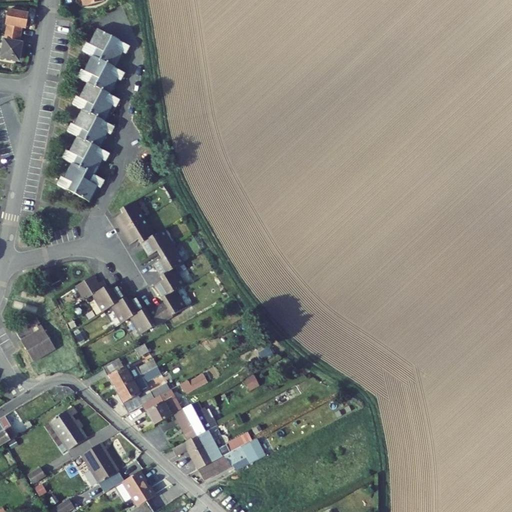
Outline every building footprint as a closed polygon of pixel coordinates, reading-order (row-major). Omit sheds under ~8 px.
[(6,33),(21,35),(22,28),(26,29),(29,13),(8,10),(5,25),(7,25),(6,33)] [(84,52),(94,57),(101,61),(114,38),(99,30),(88,51),(86,49),(84,52)] [(21,35),(6,33),(1,58),(19,61),(22,43),(20,43),(21,35)] [(129,49),(130,47),(114,38),(101,61),(108,65),(116,68),(124,53),(127,48),(129,49)] [(89,84),(96,87),(108,65),(101,61),(94,57),(83,77),(81,76),(79,78),(89,84)] [(116,68),(108,65),(96,87),(103,91),(110,95),(121,75),(124,76),(125,73),(116,68)] [(84,110),(91,114),(103,91),(96,87),(89,84),(78,104),(75,103),(74,105),(84,110)] [(103,91),(91,114),(98,118),(105,122),(116,101),(119,103),(120,100),(110,95),(103,91)] [(69,132),(78,137),(86,141),(98,118),(91,114),(84,110),(73,131),(70,130),(69,132)] [(113,129),(115,127),(105,122),(98,118),(86,141),(93,145),(100,149),(108,134),(111,128),(113,129)] [(93,145),(86,141),(78,137),(67,158),(65,156),(64,159),(73,164),(80,168),(93,145)] [(93,145),(80,168),(87,172),(95,176),(106,155),(108,156),(110,154),(100,149),(93,145)] [(75,195),(87,172),(80,168),(73,164),(62,185),(60,183),(58,186),(75,195)] [(87,172),(75,195),(90,202),(101,182),(103,183),(104,181),(95,176),(87,172)] [(145,219),(135,202),(121,210),(123,214),(114,219),(122,232),(145,219)] [(141,244),(155,235),(145,219),(122,232),(130,245),(139,240),(141,244)] [(160,255),(174,247),(164,230),(155,235),(141,244),(149,257),(157,251),(160,255)] [(184,263),(174,247),(160,255),(162,259),(153,264),(161,277),(175,269),(184,263)] [(187,270),(184,263),(175,269),(179,275),(187,270)] [(175,269),(161,277),(163,281),(154,286),(162,299),(176,291),(185,285),(179,275),(175,269)] [(94,276),(75,287),(84,300),(93,295),(107,287),(103,281),(98,284),(94,276)] [(109,291),(107,287),(93,295),(103,312),(112,306),(126,298),(118,285),(109,291)] [(186,307),(176,291),(162,299),(164,303),(156,308),(164,322),(173,317),(172,316),(186,307)] [(128,302),(126,298),(112,306),(122,323),(131,318),(145,309),(137,297),(128,302)] [(145,309),(131,318),(141,334),(155,326),(155,327),(164,322),(156,308),(147,313),(145,309)] [(31,324),(31,325),(32,326),(33,328),(37,325),(40,330),(35,332),(21,340),(34,362),(56,349),(38,319),(32,322),(32,323),(31,323),(31,324)] [(145,344),(136,349),(139,356),(149,351),(145,344)] [(124,368),(119,359),(103,368),(116,390),(158,367),(154,360),(138,368),(137,367),(128,372),(125,367),(124,368)] [(140,399),(138,395),(143,393),(141,391),(148,387),(146,383),(162,374),(161,374),(158,367),(116,390),(128,414),(143,405),(158,397),(170,390),(167,384),(140,399)] [(207,382),(203,375),(191,381),(194,388),(207,382)] [(250,391),(260,386),(254,375),(244,380),(250,391)] [(170,390),(175,399),(192,389),(188,381),(173,389),(170,390)] [(296,385),(275,397),(279,405),(300,392),(296,385)] [(143,405),(154,426),(174,414),(178,412),(172,401),(167,403),(166,401),(161,403),(158,397),(143,405)] [(209,430),(217,426),(214,420),(210,420),(204,408),(202,410),(197,402),(178,412),(174,414),(188,441),(209,430)] [(60,439),(78,428),(74,422),(71,417),(77,413),(73,407),(49,423),(60,439)] [(0,447),(5,445),(17,437),(5,417),(0,419),(0,424),(4,431),(0,433),(0,447)] [(83,425),(79,419),(74,422),(78,428),(83,425)] [(79,430),(78,428),(60,439),(69,451),(86,439),(79,430)] [(220,449),(209,430),(188,441),(172,450),(176,456),(188,450),(198,470),(225,455),(244,445),(240,438),(220,449)] [(244,445),(225,455),(226,457),(225,458),(199,472),(204,480),(233,465),(236,471),(266,455),(257,438),(244,445)] [(100,484),(118,472),(101,444),(82,455),(100,484)] [(28,477),(33,484),(46,477),(41,469),(28,477)] [(126,487),(143,476),(140,471),(123,482),(123,483),(126,487)] [(123,481),(118,472),(100,484),(99,484),(104,493),(123,481)] [(223,474),(204,482),(207,487),(225,479),(223,474)] [(147,501),(155,496),(149,486),(147,488),(144,483),(146,481),(143,476),(126,487),(133,498),(138,506),(147,501)] [(126,487),(123,483),(116,488),(118,491),(126,487)] [(133,498),(126,487),(118,491),(125,502),(133,498)] [(66,511),(74,507),(69,500),(56,508),(57,511),(66,511)] [(153,511),(147,501),(138,506),(138,507),(129,511),(153,511)]
